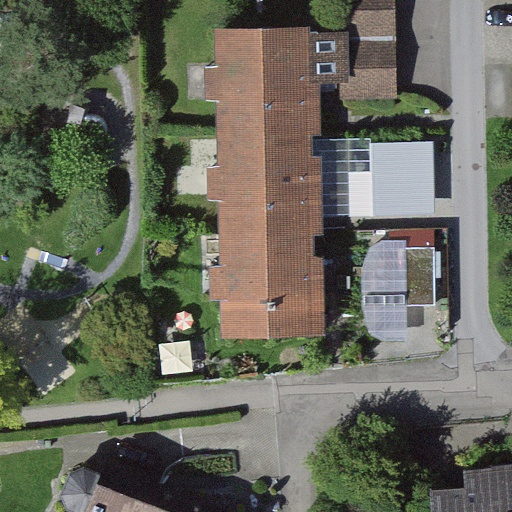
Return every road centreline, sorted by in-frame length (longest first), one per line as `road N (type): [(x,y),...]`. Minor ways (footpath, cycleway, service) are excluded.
road 1 (residential): [(475,396),(275,395),(0,422)]
road 2 (residential): [(475,396),(467,0)]
